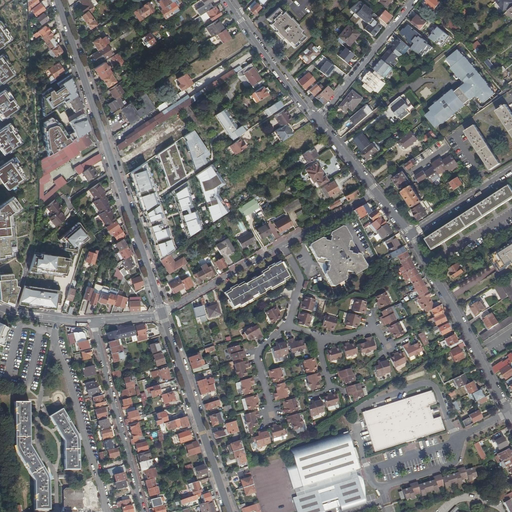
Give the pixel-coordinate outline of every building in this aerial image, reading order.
[(28,0),(28,1),(28,11),(30,9),(39,3),(37,0),(28,0)] [(89,0),(79,0),(83,5),(80,8),(84,13),(87,11),(88,10),(94,6),(89,0)] [(157,0),(152,0),(159,10),(166,6),(171,2),(169,0),(163,0),(162,1),(161,0),(159,0),(158,1),(157,0)] [(171,14),(178,10),(174,4),(179,0),(174,0),(171,2),(166,6),(171,14)] [(255,0),(248,8),(254,14),(261,7),(260,6),(266,0),(255,0)] [(440,2),(437,0),(427,0),(426,3),(434,10),(440,2)] [(511,0),(498,0),(497,1),(504,10),(511,3),(511,2),(510,0),(511,0)] [(355,14),(348,22),(354,26),(360,19),(365,23),(366,23),(368,24),(364,30),(372,36),(381,26),(374,21),(377,17),(373,13),(371,16),(368,14),(370,11),(359,1),(349,10),(355,14)] [(212,7),(209,2),(204,5),(196,10),(200,15),(212,7)] [(45,9),(39,3),(30,9),(36,16),(45,9)] [(143,6),(141,8),(146,15),(153,10),(147,3),(143,6)] [(166,6),(159,10),(165,19),(171,14),(166,6)] [(217,11),(214,6),(212,7),(200,15),(199,15),(203,21),(209,17),(211,20),(220,14),(218,10),(217,11)] [(146,15),(141,8),(138,10),(133,13),(138,20),(144,17),(145,19),(147,18),(146,15)] [(278,8),(267,18),(271,23),(270,24),(276,31),(282,39),(283,38),(287,43),(289,42),(294,47),(305,37),(300,32),(301,31),(297,26),(297,25),(291,18),(290,18),(284,12),(283,13),(278,8)] [(384,10),(378,17),(385,23),(391,16),(384,10)] [(83,19),(90,29),(97,24),(87,11),(84,13),(78,17),(79,18),(79,19),(79,20),(80,20),(81,20),(81,21),(83,19)] [(47,19),(42,13),(36,18),(41,24),(47,19)] [(418,15),(412,23),(421,30),(427,22),(418,15)] [(216,34),(224,29),(218,19),(206,27),(212,36),(215,35),(216,34)] [(455,31),(455,32),(460,28),(452,19),(447,23),(455,31)] [(166,37),(168,36),(161,25),(150,31),(152,34),(160,28),(166,37)] [(348,25),(339,37),(348,44),(347,45),(350,47),(357,38),(355,37),(358,34),(358,35),(359,34),(348,25)] [(405,29),(404,28),(400,33),(404,36),(405,35),(408,37),(407,38),(409,40),(408,41),(414,46),(412,48),(422,56),(426,51),(428,52),(431,47),(425,42),(426,41),(421,36),(421,35),(409,25),(405,29)] [(46,28),(44,26),(37,31),(33,34),(35,37),(39,34),(41,36),(49,30),(47,27),(46,28)] [(449,35),(439,27),(431,38),(440,46),(449,35)] [(35,28),(29,33),(29,37),(33,34),(37,31),(35,28)] [(230,37),(224,29),(216,34),(222,42),(222,43),(230,39),(230,38),(230,37)] [(52,34),(49,30),(41,36),(45,42),(52,37),(51,35),(52,34)] [(147,47),(154,42),(149,33),(141,38),(147,47)] [(57,44),(52,37),(45,42),(44,42),(50,49),(57,44)] [(92,42),(97,50),(99,50),(106,45),(109,43),(105,37),(101,40),(99,37),(92,42)] [(399,38),(393,46),(401,52),(407,45),(402,40),(399,38)] [(120,51),(129,45),(126,43),(118,48),(120,51)] [(62,51),(57,44),(50,49),(48,51),(52,57),(54,55),(55,56),(62,51)] [(311,44),(300,55),(307,63),(319,53),(311,44)] [(99,50),(105,58),(112,53),(106,45),(99,50)] [(401,52),(403,54),(409,47),(407,45),(401,52)] [(383,58),(391,64),(398,55),(390,49),(383,58)] [(426,115),(436,128),(442,123),(442,124),(465,104),(470,99),(471,100),(476,95),(478,97),(479,97),(483,102),(494,93),(487,84),(488,84),(464,56),(464,57),(458,49),(447,59),(453,66),(451,68),(460,78),(461,78),(465,82),(454,92),(452,89),(429,109),(431,111),(430,112),(430,111),(426,115)] [(97,50),(92,54),(97,63),(105,58),(99,50),(97,50)] [(117,53),(109,58),(110,60),(111,59),(112,60),(114,60),(119,67),(124,64),(117,53)] [(307,63),(300,55),(299,56),(306,64),(307,63)] [(398,55),(391,64),(394,67),(401,58),(398,55)] [(0,56),(0,79),(13,72),(4,59),(2,60),(0,56)] [(376,64),(373,68),(385,78),(393,68),(382,59),(377,65),(376,64)] [(327,61),(319,71),(323,73),(327,77),(335,67),(327,61)] [(49,81),(64,72),(58,62),(46,70),(50,77),(47,78),(49,81)] [(103,62),(94,68),(100,79),(101,78),(110,73),(108,68),(109,67),(108,65),(106,66),(103,62)] [(251,64),(258,74),(259,73),(252,63),(251,64)] [(254,89),(265,82),(263,79),(261,79),(258,74),(251,64),(236,73),(239,78),(245,75),(254,89)] [(313,66),(311,64),(305,70),(308,73),(315,67),(313,66)] [(125,140),(117,146),(118,151),(121,149),(152,129),(180,110),(186,106),(203,95),(216,86),(235,74),(232,70),(189,98),(150,124),(125,140)] [(372,72),(370,74),(364,82),(372,88),(376,83),(378,81),(380,78),(372,71),(372,72)] [(501,78),(495,71),(492,73),(498,80),(501,78)] [(110,73),(101,78),(107,87),(116,82),(111,74),(112,73),(111,72),(110,73)] [(121,76),(123,80),(130,76),(128,72),(121,76)] [(181,91),(193,84),(190,80),(191,80),(189,76),(188,76),(186,73),(177,78),(180,84),(178,85),(181,91)] [(308,73),(299,81),(305,89),(314,80),(308,73)] [(67,100),(76,94),(69,75),(42,93),(43,115),(67,100)] [(501,77),(501,78),(498,80),(504,86),(507,84),(501,77)] [(118,83),(108,89),(115,100),(119,97),(124,93),(118,83)] [(309,98),(311,101),(315,97),(317,95),(316,94),(320,90),(323,87),(320,84),(317,87),(315,84),(308,90),(311,94),(312,93),(313,94),(309,98)] [(260,100),(268,95),(262,86),(251,94),(253,97),(256,95),(260,100)] [(323,104),(332,93),(327,86),(317,95),(315,97),(323,104)] [(2,91),(0,91),(0,110),(3,116),(17,107),(14,103),(15,103),(12,98),(9,100),(2,91)] [(353,91),(344,101),(354,109),(363,98),(353,91)] [(120,109),(130,124),(155,108),(146,93),(139,97),(145,105),(136,111),(131,102),(126,105),(120,109)] [(74,111),(83,105),(76,94),(67,100),(69,104),(68,105),(69,106),(70,105),(74,111)] [(123,136),(125,140),(150,124),(189,98),(187,94),(160,112),(123,136)] [(172,97),(157,107),(160,111),(180,98),(177,94),(172,97)] [(279,100),(283,106),(292,100),(287,95),(279,100)] [(400,96),(390,105),(392,107),(392,108),(393,110),(395,111),(395,112),(399,117),(406,111),(405,110),(409,107),(400,96)] [(115,100),(107,104),(112,111),(119,107),(120,109),(126,105),(122,101),(119,97),(115,100)] [(354,109),(344,101),(340,107),(345,111),(348,106),(353,110),(354,109)] [(504,105),(502,106),(502,107),(496,111),(511,134),(511,112),(506,104),(504,105)] [(367,105),(362,109),(367,116),(373,111),(367,105)] [(186,106),(180,110),(184,117),(193,130),(197,127),(199,126),(193,116),(186,106)] [(226,107),(215,114),(232,139),(248,129),(244,123),(239,127),(226,107)] [(277,120),(286,114),(286,113),(287,113),(284,109),(274,116),(277,120)] [(351,118),(350,119),(353,123),(348,127),(350,130),(367,116),(362,109),(358,112),(351,118)] [(82,113),(70,121),(76,137),(88,130),(82,113)] [(286,124),(292,120),(288,115),(287,116),(286,114),(277,120),(281,127),(286,124)] [(53,120),(52,118),(44,123),(46,156),(50,154),(61,147),(71,141),(59,123),(58,124),(55,119),(53,120)] [(153,128),(154,129),(143,136),(145,139),(171,122),(168,118),(153,128)] [(281,127),(275,131),(282,141),(292,134),(286,124),(281,127)] [(475,125),(465,131),(491,170),(500,163),(475,125)] [(6,126),(0,129),(0,144),(5,152),(17,144),(15,142),(18,140),(11,129),(9,131),(6,126)] [(72,140),(79,150),(91,142),(87,136),(88,135),(86,131),(77,137),(75,138),(72,140)] [(411,131),(398,142),(401,145),(403,144),(406,148),(417,139),(411,131)] [(194,132),(184,138),(195,169),(204,162),(194,132)] [(425,141),(434,135),(431,132),(423,137),(425,141)] [(359,146),(363,151),(371,144),(363,133),(354,141),(357,145),(358,144),(359,146)] [(229,146),(232,150),(244,143),(241,138),(229,146)] [(71,141),(61,147),(64,152),(69,159),(80,152),(79,150),(72,140),(71,140),(71,141)] [(363,151),(362,152),(368,159),(381,149),(374,142),(371,144),(363,151)] [(244,143),(232,150),(235,154),(246,147),(244,143)] [(174,144),(157,155),(168,187),(185,176),(174,144)] [(61,147),(50,154),(53,159),(53,158),(64,152),(61,147)] [(303,166),(318,156),(312,147),(302,154),(298,157),(303,166)] [(146,152),(149,157),(155,153),(152,148),(146,152)] [(64,152),(53,158),(58,166),(69,159),(64,152)] [(46,156),(39,161),(39,162),(39,170),(39,178),(48,172),(58,166),(53,158),(53,159),(50,154),(46,156)] [(97,162),(101,159),(100,154),(93,156),(97,162)] [(425,172),(424,170),(415,176),(419,182),(427,176),(431,182),(440,176),(439,174),(448,168),(449,171),(458,165),(452,155),(443,161),(441,158),(432,164),(434,166),(425,172)] [(72,168),(77,175),(81,172),(91,166),(97,162),(93,156),(89,159),(78,167),(77,165),(72,168)] [(417,163),(414,158),(405,164),(408,169),(417,163)] [(0,167),(0,177),(8,189),(24,178),(11,160),(0,167)] [(318,186),(328,181),(324,175),(320,170),(316,162),(305,169),(307,173),(313,182),(315,181),(318,186)] [(145,163),(129,173),(158,260),(160,259),(169,254),(174,250),(145,163)] [(212,164),(196,175),(198,177),(213,221),(228,211),(217,196),(218,187),(224,183),(212,164)] [(97,174),(91,166),(81,172),(87,181),(97,174)] [(48,172),(39,178),(39,183),(50,176),(48,172)] [(405,176),(403,172),(393,178),(400,189),(410,182),(406,175),(405,176)] [(51,177),(50,176),(39,183),(39,193),(39,201),(41,204),(49,197),(58,189),(55,185),(43,196),(44,184),(50,181),(49,178),(51,177)] [(55,185),(58,189),(59,188),(66,183),(61,176),(53,182),(55,185)] [(463,184),(458,177),(450,182),(455,189),(463,184)] [(188,180),(170,192),(172,195),(172,197),(186,238),(203,227),(201,224),(202,222),(188,180)] [(333,181),(324,187),(329,196),(339,191),(333,181)] [(96,200),(103,195),(105,193),(98,183),(89,189),(96,200)] [(403,191),(413,207),(420,203),(422,201),(412,185),(403,191)] [(440,230),(426,238),(433,249),(455,235),(511,197),(511,190),(508,185),(480,203),(440,230)] [(329,196),(324,187),(321,188),(326,198),(329,196)] [(358,191),(357,189),(339,199),(329,205),(331,209),(341,203),(342,204),(344,202),(343,200),(346,198),(347,200),(358,194),(357,191),(358,191)] [(109,207),(110,206),(107,202),(108,201),(103,195),(96,200),(92,202),(100,213),(108,208),(109,207)] [(0,205),(0,260),(13,256),(12,252),(15,252),(14,241),(13,241),(12,236),(13,235),(11,214),(14,213),(18,211),(17,210),(21,207),(13,196),(0,205)] [(428,197),(427,198),(428,200),(421,205),(424,209),(425,208),(426,209),(432,204),(428,197)] [(254,198),(237,208),(243,217),(259,207),(254,198)] [(282,208),(286,213),(301,205),(298,199),(282,208)] [(53,215),(59,210),(61,208),(55,200),(46,207),(53,215)] [(365,204),(354,210),(358,219),(366,215),(366,214),(370,212),(365,204)] [(421,205),(412,210),(419,220),(427,214),(425,210),(426,209),(425,208),(424,209),(421,205)] [(106,226),(114,221),(115,220),(110,213),(111,212),(108,208),(100,213),(98,214),(106,226)] [(377,213),(374,210),(367,215),(373,222),(379,217),(383,213),(380,209),(377,213)] [(53,215),(50,218),(56,226),(66,218),(59,210),(53,215)] [(295,214),(300,222),(305,218),(301,210),(295,214)] [(280,233),(293,226),(286,214),(273,222),(280,233)] [(376,230),(385,223),(382,219),(381,220),(379,217),(373,222),(370,224),(376,231),(376,230)] [(69,222),(68,221),(56,231),(59,234),(70,225),(68,223),(69,222)] [(110,233),(119,227),(114,221),(106,226),(105,227),(110,233)] [(392,232),(385,223),(376,230),(383,238),(392,232)] [(262,241),(273,235),(268,226),(257,232),(262,241)] [(308,247),(317,262),(320,263),(326,265),(328,266),(326,271),(325,271),(324,274),(330,286),(333,287),(365,269),(366,266),(344,227),(341,226),(309,244),(308,247)] [(117,240),(125,235),(119,227),(110,233),(108,234),(110,236),(113,234),(117,240)] [(242,248),(256,240),(251,231),(237,239),(242,248)] [(55,232),(47,238),(53,246),(60,240),(55,232)] [(390,253),(400,248),(394,236),(384,241),(390,253)] [(119,250),(126,245),(122,239),(115,243),(119,250)] [(228,239),(216,246),(221,255),(227,252),(228,253),(235,249),(228,239)] [(499,251),(498,250),(490,254),(492,257),(490,258),(494,265),(498,262),(500,264),(505,265),(506,264),(508,266),(511,263),(511,240),(510,242),(511,243),(499,251)] [(510,242),(498,250),(499,251),(511,243),(510,242)] [(128,256),(132,253),(126,245),(119,250),(118,250),(118,251),(123,258),(122,259),(122,260),(128,256)] [(405,251),(402,247),(400,248),(390,253),(389,253),(392,258),(395,257),(405,251)] [(85,261),(94,263),(98,250),(95,250),(94,253),(88,251),(85,261)] [(399,261),(407,257),(405,251),(395,257),(396,258),(397,257),(399,261)] [(169,254),(160,259),(169,273),(175,270),(181,266),(185,264),(187,263),(183,257),(174,262),(169,254)] [(134,264),(128,256),(122,260),(121,260),(122,262),(126,269),(129,267),(130,268),(133,266),(132,265),(134,264)] [(222,267),(226,265),(222,257),(214,262),(218,268),(222,266),(222,267)] [(401,267),(410,262),(407,257),(399,261),(401,265),(400,266),(401,267)] [(202,270),(206,277),(210,274),(211,275),(215,273),(209,262),(205,263),(204,262),(199,265),(202,270)] [(283,279),(288,276),(281,262),(275,266),(274,265),(268,268),(268,269),(262,273),(262,274),(244,284),(244,283),(238,287),(237,286),(231,290),(225,294),(228,299),(227,300),(228,303),(230,302),(233,307),(238,304),(239,306),(246,302),(253,298),(252,296),(257,293),(263,290),(269,286),(270,288),(277,284),(284,280),(283,279)] [(320,263),(317,262),(324,274),(325,271),(326,271),(328,266),(326,265),(320,263)] [(403,268),(405,272),(414,268),(410,262),(401,267),(402,268),(403,268)] [(458,262),(449,268),(452,271),(452,272),(451,273),(454,277),(463,272),(461,268),(464,267),(462,264),(460,265),(458,262)] [(113,277),(121,279),(123,275),(119,270),(117,267),(115,272),(113,277)] [(123,275),(123,276),(128,273),(126,270),(125,270),(123,267),(119,270),(123,275)] [(407,278),(407,279),(417,274),(414,268),(405,272),(408,277),(407,278)] [(201,279),(206,277),(202,270),(198,272),(197,271),(196,271),(197,273),(193,275),(197,282),(201,280),(201,279)] [(13,303),(16,294),(19,286),(15,285),(15,278),(13,278),(12,274),(0,275),(0,299),(6,302),(6,301),(13,303)] [(417,274),(407,279),(408,280),(409,279),(412,284),(420,280),(417,274)] [(475,274),(461,286),(465,290),(479,278),(475,274)] [(178,275),(167,281),(168,284),(173,292),(183,287),(179,277),(178,275)] [(183,287),(185,289),(189,287),(188,286),(192,284),(188,277),(187,277),(185,278),(184,275),(179,277),(183,287)] [(142,284),(140,276),(131,279),(135,289),(140,288),(140,285),(142,284)] [(413,290),(414,291),(423,286),(420,280),(412,284),(414,289),(413,290)] [(511,300),(511,299),(511,287),(508,281),(502,285),(506,291),(506,293),(508,296),(511,300)] [(89,301),(89,303),(94,305),(96,300),(97,301),(98,298),(99,298),(101,288),(102,285),(95,283),(93,288),(91,295),(89,301)] [(506,291),(502,285),(500,283),(495,286),(500,295),(506,291)] [(49,298),(48,304),(52,305),(55,297),(57,298),(58,296),(59,293),(57,292),(59,287),(54,285),(49,298)] [(58,296),(66,298),(70,288),(61,285),(61,287),(59,293),(58,296)] [(84,294),(82,299),(89,301),(91,295),(93,288),(86,286),(84,294)] [(423,286),(414,291),(414,292),(416,291),(418,296),(427,292),(423,286)] [(70,288),(66,298),(72,300),(75,289),(70,288)] [(99,298),(97,301),(105,304),(106,301),(107,297),(108,293),(109,291),(101,288),(99,298)] [(114,304),(124,308),(127,298),(123,296),(123,295),(122,295),(123,291),(118,290),(116,296),(114,304)] [(31,294),(31,295),(28,303),(37,305),(37,303),(41,292),(39,291),(38,294),(35,293),(34,295),(31,294)] [(41,291),(41,292),(37,303),(45,305),(49,293),(41,291)] [(418,296),(417,297),(419,302),(418,304),(420,306),(422,307),(422,308),(423,308),(425,312),(430,310),(434,307),(429,298),(428,299),(427,297),(429,296),(430,296),(428,291),(427,292),(418,296)] [(22,293),(17,307),(20,307),(22,302),(28,304),(28,303),(31,295),(22,293)] [(107,297),(106,301),(114,304),(116,296),(108,293),(107,297)] [(378,305),(377,306),(379,309),(390,304),(384,293),(375,298),(377,302),(377,303),(378,305)] [(302,305),(301,305),(300,309),(312,312),(315,301),(305,298),(303,303),(302,303),(302,305)] [(472,313),(485,305),(481,299),(470,306),(472,310),(470,311),(472,313)] [(490,329),(480,336),(483,342),(511,323),(511,299),(511,300),(511,302),(511,314),(499,323),(490,329)] [(364,315),(365,311),(364,311),(365,308),(364,308),(365,303),(355,300),(352,312),(364,315)] [(139,306),(144,306),(141,301),(134,301),(134,303),(129,303),(130,310),(139,310),(139,306)] [(220,314),(218,305),(207,308),(209,317),(220,314)] [(474,318),(480,314),(487,309),(485,305),(472,313),(474,318)] [(205,315),(203,306),(193,308),(196,318),(202,316),(205,315)] [(278,310),(279,310),(277,306),(266,312),(272,323),(281,318),(279,313),(278,310)] [(430,310),(434,317),(442,313),(438,306),(434,307),(430,310)] [(383,318),(380,320),(383,326),(395,320),(393,315),(394,315),(390,308),(381,312),(383,316),(383,318)] [(480,314),(482,319),(483,318),(492,312),(489,308),(487,309),(480,314)] [(300,316),(299,319),(300,319),(299,324),(308,327),(312,316),(300,312),(299,316),(300,316)] [(492,312),(483,318),(490,329),(499,323),(492,312)] [(434,317),(432,318),(436,326),(445,321),(446,321),(442,313),(434,317)] [(358,321),(359,321),(360,318),(349,314),(345,326),(355,329),(357,324),(358,321)] [(330,330),(333,331),(337,320),(325,316),(322,327),(327,328),(327,329),(330,330)] [(438,330),(442,337),(451,332),(445,321),(436,326),(431,328),(433,332),(438,330)] [(390,331),(391,334),(392,334),(395,338),(404,333),(398,322),(387,328),(389,332),(390,331)] [(9,329),(0,324),(0,344),(4,347),(6,333),(9,331),(9,329)] [(137,342),(147,339),(143,324),(136,326),(139,336),(136,337),(137,341),(137,342)] [(255,335),(256,336),(258,340),(264,336),(257,325),(252,328),(250,327),(247,329),(247,331),(244,332),(249,340),(254,337),(253,336),(255,335)] [(135,335),(133,326),(122,329),(125,338),(135,335)] [(125,338),(122,329),(107,333),(109,342),(117,339),(120,339),(125,338)] [(73,333),(67,334),(70,345),(77,343),(86,340),(84,334),(82,332),(73,333)] [(417,335),(423,346),(428,344),(422,332),(417,335)] [(455,343),(456,345),(463,342),(461,339),(456,341),(454,338),(453,338),(452,335),(444,339),(448,347),(455,343)] [(364,344),(364,343),(359,345),(361,353),(364,353),(366,354),(369,353),(369,351),(375,349),(371,337),(365,339),(366,343),(366,344),(364,344)] [(295,343),(295,342),(294,338),(288,340),(291,352),(297,351),(298,352),(301,351),(302,349),(305,349),(303,340),(297,341),(298,342),(295,343)] [(109,342),(108,342),(110,348),(119,345),(117,339),(109,342)] [(87,340),(86,340),(77,343),(79,350),(89,348),(87,340)] [(279,346),(277,347),(272,348),(275,358),(283,356),(283,355),(288,353),(284,340),(278,342),(279,346)] [(160,351),(161,351),(159,342),(148,346),(148,347),(150,347),(152,354),(160,351)] [(456,345),(449,349),(450,351),(458,347),(458,348),(465,345),(463,342),(456,345)] [(411,348),(410,347),(408,343),(402,346),(408,357),(414,355),(415,356),(418,354),(418,353),(421,351),(417,343),(412,346),(413,347),(411,348)] [(349,345),(349,344),(346,345),(346,344),(342,345),(346,357),(357,354),(354,344),(349,345)] [(119,345),(110,348),(111,354),(121,351),(119,345)] [(240,351),(240,349),(239,345),(228,348),(230,356),(232,356),(233,361),(246,357),(244,350),(240,351)] [(335,348),(332,349),(332,350),(327,351),(330,361),(342,358),(338,346),(335,347),(335,348)] [(458,347),(450,351),(449,351),(455,362),(463,357),(458,348),(458,347)] [(161,353),(166,352),(165,349),(161,351),(160,351),(161,353),(153,356),(154,359),(153,360),(154,362),(155,362),(157,366),(165,363),(161,353)] [(90,354),(89,350),(81,352),(83,360),(90,359),(89,355),(90,354)] [(121,351),(111,354),(114,363),(124,360),(121,351)] [(396,354),(394,355),(394,356),(390,358),(394,368),(406,362),(400,351),(396,353),(396,354)] [(193,357),(188,358),(190,364),(201,360),(199,353),(192,355),(193,357)] [(503,361),(493,368),(496,373),(511,362),(511,353),(505,357),(507,360),(504,362),(503,361)] [(315,362),(316,361),(315,358),(304,361),(307,373),(317,370),(315,365),(316,365),(315,362)] [(380,365),(378,366),(374,367),(377,377),(385,375),(385,374),(390,372),(386,359),(379,361),(380,365)] [(190,364),(193,372),(205,369),(204,365),(202,360),(201,360),(190,364)] [(247,375),(245,370),(244,370),(244,368),(245,368),(249,367),(247,360),(234,364),(236,370),(235,371),(236,374),(238,375),(238,378),(247,375)] [(511,375),(511,366),(510,364),(501,370),(507,379),(511,375)] [(168,373),(170,372),(169,369),(167,369),(165,365),(157,368),(157,370),(156,370),(157,373),(156,374),(157,376),(158,376),(168,373)] [(94,373),(92,366),(82,368),(83,370),(85,377),(96,374),(95,373),(94,373)] [(270,374),(271,377),(272,377),(273,382),(283,379),(280,367),(268,370),(269,374),(270,374)] [(343,377),(344,380),(345,384),(355,381),(353,373),(352,373),(350,368),(338,371),(340,378),(343,377)] [(170,378),(168,373),(158,376),(159,380),(161,380),(161,381),(170,378)] [(320,388),(318,382),(317,382),(316,380),(318,380),(321,379),(319,373),(307,376),(309,382),(308,383),(309,386),(310,387),(311,390),(320,388)] [(457,385),(459,388),(463,386),(467,383),(462,374),(451,380),(455,386),(457,385)] [(129,377),(123,378),(126,389),(132,387),(134,387),(132,382),(130,382),(129,377)] [(196,382),(198,389),(214,383),(212,377),(196,382)] [(249,385),(251,385),(254,383),(253,377),(240,381),(242,387),(241,388),(242,391),(243,392),(244,395),(253,392),(251,387),(250,387),(249,385)] [(463,386),(467,395),(471,393),(477,389),(475,385),(473,386),(471,381),(470,382),(467,383),(463,386)] [(278,392),(277,393),(273,394),(275,400),(288,396),(286,391),(287,389),(286,386),(285,386),(284,382),(275,385),(277,390),(278,390),(278,392)] [(89,395),(98,393),(96,383),(86,385),(89,395)] [(198,389),(201,395),(216,390),(214,383),(198,389)] [(352,392),(353,394),(354,399),(364,396),(362,388),(361,388),(359,383),(346,387),(348,393),(352,392)] [(161,395),(170,392),(169,387),(159,390),(158,385),(149,387),(147,388),(148,392),(150,391),(152,398),(155,397),(155,396),(156,395),(160,394),(160,395),(161,395)] [(126,389),(122,390),(123,393),(122,394),(122,396),(124,396),(124,397),(134,395),(132,387),(126,389)] [(477,389),(471,393),(474,398),(473,398),(475,402),(478,400),(484,397),(479,388),(477,389)] [(433,419),(431,414),(430,410),(428,405),(436,403),(431,390),(362,412),(375,452),(444,430),(440,417),(433,419)] [(175,401),(172,391),(170,392),(161,395),(164,404),(175,401)] [(331,393),(328,394),(329,395),(324,397),(327,407),(338,403),(335,391),(331,393)] [(257,399),(258,398),(257,394),(245,398),(248,410),(258,407),(257,402),(258,402),(257,399)] [(104,404),(102,395),(99,395),(85,399),(85,401),(93,399),(95,406),(104,404)] [(130,398),(122,400),(124,406),(130,404),(129,403),(131,403),(130,398)] [(284,405),(285,408),(286,408),(288,413),(298,410),(294,398),(283,401),(284,405)] [(315,404),(313,405),(309,406),(312,416),(319,414),(319,413),(324,411),(320,398),(314,400),(315,404)] [(219,399),(204,404),(206,410),(221,405),(219,399)] [(17,452),(19,455),(34,481),(35,509),(34,509),(34,510),(50,510),(50,509),(49,509),(49,499),(49,480),(47,474),(39,459),(30,445),(30,425),(29,402),(30,402),(24,402),(14,402),(14,403),(15,403),(15,422),(15,440),(15,446),(17,452)] [(107,417),(104,407),(95,409),(97,419),(107,417)] [(136,407),(132,408),(126,409),(129,419),(138,416),(136,407)] [(50,417),(53,421),(64,441),(65,469),(64,469),(64,470),(80,470),(80,469),(79,469),(79,440),(77,434),(63,410),(63,409),(62,408),(51,415),(49,416),(50,417)] [(258,426),(256,420),(255,420),(254,418),(255,418),(259,417),(258,410),(245,414),(247,420),(246,421),(247,424),(248,425),(251,434),(253,433),(252,427),(258,426)] [(462,421),(465,427),(482,418),(478,410),(469,415),(470,417),(462,421)] [(160,425),(163,424),(168,422),(165,411),(159,413),(159,412),(156,413),(158,418),(159,418),(160,420),(156,421),(157,426),(160,425)] [(293,424),(292,424),(293,430),(302,427),(301,424),(302,423),(301,420),(300,419),(298,413),(285,417),(287,423),(291,422),(292,421),(293,424)] [(146,416),(145,414),(138,416),(129,419),(125,420),(126,425),(129,425),(137,422),(137,420),(142,419),(144,417),(146,416)] [(209,416),(212,426),(218,424),(215,414),(209,416)] [(189,426),(186,416),(183,417),(176,420),(168,422),(163,424),(164,426),(166,426),(168,430),(180,426),(180,427),(182,427),(182,428),(189,426)] [(100,429),(109,426),(107,419),(98,421),(100,429)] [(227,429),(213,433),(215,438),(232,434),(236,433),(238,432),(235,421),(226,424),(227,429)] [(137,422),(129,425),(131,432),(139,429),(137,422)] [(273,425),(269,426),(273,438),(285,434),(286,433),(287,433),(286,429),(283,430),(282,424),(277,426),(276,425),(273,426),(273,425)] [(112,437),(109,426),(100,429),(103,439),(112,437)] [(139,429),(131,432),(133,439),(138,437),(141,437),(139,429)] [(255,441),(257,447),(265,445),(265,444),(270,442),(267,429),(260,431),(261,435),(259,436),(254,437),(255,438),(255,439),(253,440),(253,441),(255,441)] [(191,439),(188,430),(178,434),(179,438),(180,443),(191,439)] [(301,496),(297,497),(293,499),(296,511),(324,511),(324,510),(339,505),(341,511),(366,503),(361,487),(362,485),(362,484),(363,482),(363,480),(363,479),(361,477),(359,476),(358,475),(356,475),(353,476),(351,470),(359,468),(347,431),(343,433),(291,450),(295,463),(286,466),(293,489),(294,489),(298,488),(301,496)] [(227,445),(230,453),(233,452),(243,448),(239,435),(237,436),(236,433),(232,434),(234,443),(227,445)] [(493,439),(494,440),(499,450),(507,445),(502,436),(500,437),(499,435),(493,439)] [(103,441),(106,451),(108,450),(113,449),(111,441),(111,439),(103,441)] [(139,443),(135,444),(138,452),(147,450),(145,441),(139,443)] [(189,456),(200,452),(196,441),(186,445),(189,456)] [(477,443),(474,445),(482,460),(485,458),(477,443)] [(119,455),(117,448),(115,448),(114,448),(113,449),(108,450),(110,458),(119,455)] [(243,448),(233,452),(235,459),(236,459),(239,469),(248,467),(248,466),(248,465),(243,448)] [(497,454),(501,461),(511,455),(511,449),(509,451),(507,448),(497,454)] [(148,451),(137,454),(138,458),(139,458),(140,462),(148,460),(146,456),(149,455),(148,451)] [(499,462),(503,468),(505,467),(507,466),(511,463),(511,455),(501,461),(499,462)] [(142,471),(144,470),(153,468),(151,459),(148,460),(140,462),(142,471)] [(203,474),(207,473),(204,464),(195,467),(198,476),(200,475),(201,477),(204,476),(203,474)] [(119,466),(103,470),(105,477),(114,475),(121,473),(119,466)] [(403,490),(406,499),(410,498),(411,500),(414,498),(414,495),(420,493),(421,496),(425,495),(425,493),(434,490),(434,492),(438,491),(437,488),(444,486),(445,488),(449,487),(448,486),(457,483),(458,484),(462,483),(461,480),(468,478),(469,481),(472,480),(472,478),(476,477),(474,467),(465,470),(464,467),(457,469),(458,472),(442,478),(441,475),(433,477),(434,480),(418,485),(417,482),(410,485),(411,487),(403,490)] [(153,468),(144,470),(147,480),(153,478),(153,477),(156,476),(154,468),(153,468)] [(361,477),(363,479),(359,468),(351,470),(353,476),(356,475),(358,475),(359,476),(361,477)] [(123,472),(121,473),(114,475),(116,482),(124,480),(125,479),(123,472)] [(241,480),(243,488),(253,484),(250,473),(245,474),(246,479),(241,480)] [(147,480),(145,480),(147,489),(155,487),(153,478),(147,480)] [(66,509),(94,509),(95,507),(95,486),(94,482),(91,480),(88,480),(88,486),(84,486),(82,488),(65,489),(64,491),(64,507),(66,509)] [(126,487),(124,480),(116,482),(114,482),(117,489),(126,487)] [(198,494),(202,493),(198,481),(188,484),(190,489),(191,489),(193,495),(198,494)] [(253,484),(243,488),(245,495),(255,492),(254,487),(253,484)] [(155,487),(147,489),(149,496),(158,493),(156,486),(155,487)] [(211,500),(216,499),(214,495),(211,496),(211,497),(210,497),(208,492),(202,494),(204,501),(203,501),(202,501),(201,502),(201,503),(210,500),(211,500)] [(511,492),(501,498),(503,503),(507,501),(511,497),(511,492)] [(166,493),(157,495),(158,498),(150,500),(153,507),(162,505),(162,504),(164,503),(165,505),(169,504),(166,493)] [(199,496),(198,494),(193,495),(185,498),(186,503),(198,499),(197,496),(199,496)] [(131,504),(130,499),(116,502),(118,507),(131,504)] [(201,511),(213,511),(210,500),(201,503),(199,504),(201,511)] [(503,503),(507,511),(510,511),(511,511),(511,505),(510,507),(507,501),(503,503)] [(246,507),(242,508),(242,511),(247,511),(249,511),(250,511),(256,509),(256,511),(257,511),(260,511),(258,503),(246,507)]
